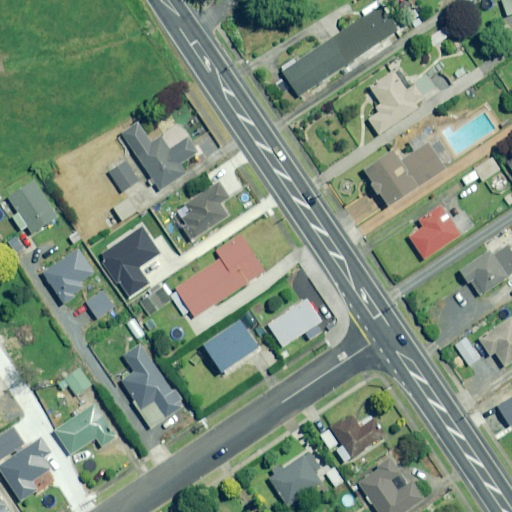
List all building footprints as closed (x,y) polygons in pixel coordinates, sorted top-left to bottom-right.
[(511,14),(511,0),(503,0),(508,15),(511,14)] [(342,70),(345,75),(363,63),(359,58),(399,32),(382,6),(283,72),(300,98),(342,70)] [(451,36),(446,27),(429,37),(435,46),(451,36)] [(451,66),(443,72),(452,85),(460,79),(451,66)] [(406,88),(395,71),(371,87),(382,103),(376,106),(380,112),(370,119),(380,134),(419,108),(415,102),(437,87),(428,74),(406,88)] [(123,134),(153,178),(149,181),(153,187),(157,184),(162,191),(187,174),(181,165),(199,153),(182,128),(164,140),(162,136),(152,143),(139,123),(123,134)] [(389,208),(446,170),(429,144),(431,142),(425,133),(410,143),(416,152),(402,162),(395,152),(365,171),(389,208)] [(501,170),(493,158),(476,169),(483,181),(501,170)] [(139,181),(126,162),(109,173),(123,192),(139,181)] [(58,217),(34,181),(10,197),(20,213),(14,217),(22,231),(29,227),(33,234),(58,217)] [(230,198),(220,182),(189,202),(195,213),(181,223),(192,240),(230,216),(221,203),(230,198)] [(152,196),(135,207),(129,199),(115,208),(123,221),(137,212),(139,215),(157,203),(152,196)] [(463,235),(444,207),(421,222),(424,227),(410,236),(426,260),(463,235)] [(119,222),(113,213),(105,219),(111,228),(119,222)] [(159,253),(142,227),(102,254),(107,262),(102,265),(115,283),(119,280),(128,294),(147,281),(138,267),(159,253)] [(266,271),(242,234),(217,251),(222,258),(177,288),(180,292),(173,297),(185,316),(192,311),(196,318),(266,271)] [(25,250),(17,238),(10,242),(17,254),(25,250)] [(196,254),(186,238),(169,250),(180,266),(196,254)] [(511,274),(511,251),(508,246),(494,256),(490,251),(462,272),(480,298),(511,274)] [(65,305),(77,297),(75,294),(84,287),(81,283),(96,273),(79,248),(44,273),(65,305)] [(178,268),(171,257),(162,263),(170,274),(178,268)] [(173,301),(163,287),(141,302),(150,316),(173,301)] [(116,307),(105,290),(87,302),(99,319),(116,307)] [(323,323),(308,300),(269,326),(284,348),(323,323)] [(511,319),(480,340),(491,356),(496,353),(506,367),(511,363),(511,319)] [(146,336),(135,320),(128,324),(140,341),(146,336)] [(262,347),(243,320),(206,346),(224,373),(262,347)] [(480,359),(466,338),(456,345),(470,366),(480,359)] [(177,389),(174,391),(142,344),(124,356),(135,372),(122,381),(136,401),(134,402),(152,428),(185,406),(181,401),(184,399),(177,389)] [(93,385),(81,368),(59,384),(63,390),(70,385),(77,396),(93,385)] [(40,419),(23,392),(11,400),(28,427),(40,419)] [(117,438),(96,406),(56,432),(72,456),(97,439),(103,448),(117,438)] [(362,429),(351,414),(332,428),(345,445),(337,451),(346,464),(385,436),(374,420),(362,429)] [(13,428),(0,436),(0,457),(23,443),(13,428)] [(339,444),(330,431),(322,436),(331,449),(339,444)] [(52,455),(41,438),(0,464),(0,468),(22,502),(38,491),(32,482),(50,471),(43,461),(52,455)] [(328,479),(311,452),(270,479),(288,506),(328,479)] [(390,456),(349,484),(355,492),(360,488),(376,511),(406,511),(425,499),(416,485),(412,487),(390,456)] [(344,481),(335,468),(327,473),(336,487),(344,481)] [(0,511),(4,511),(9,510),(0,496),(0,511)]
